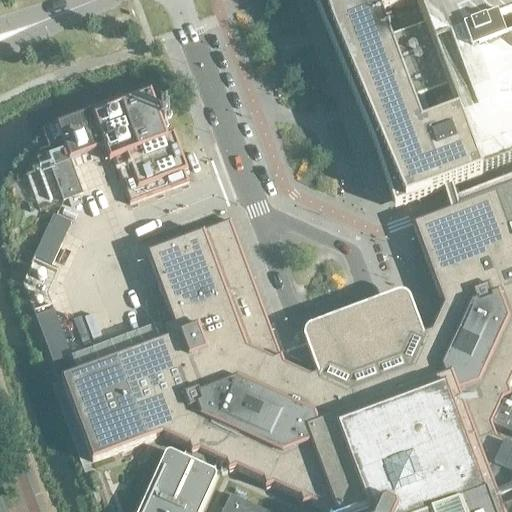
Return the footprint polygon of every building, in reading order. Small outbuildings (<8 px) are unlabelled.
[(451,190),(482,179),(415,0),(311,0),(375,150),(395,211),(443,193),(448,207),(450,213),(459,210),(456,204),(451,190)] [(511,0),(415,0),(482,179),(511,167),(511,0)] [(188,172),(174,134),(167,137),(151,95),(125,104),(123,100),(56,125),(65,150),(46,157),(62,203),(82,196),(70,161),(104,149),(109,163),(113,162),(129,207),(172,191),(189,185),(184,174),(188,172)] [(511,511),(511,449),(496,442),(491,429),(503,404),(511,400),(511,399),(508,392),(511,383),(511,237),(497,196),(459,210),(450,213),(412,227),(443,309),(431,335),(423,338),(426,346),(414,371),(380,384),(347,396),(321,385),(318,376),(310,380),(284,368),(230,223),(201,233),(201,236),(147,256),(166,310),(158,313),(168,340),(77,374),(50,301),(31,308),(59,383),(62,382),(92,464),(162,438),(176,445),(188,450),(184,460),(172,455),(171,454),(169,454),(167,455),(166,455),(165,457),(139,511),(201,511),(216,480),(216,478),(216,477),(216,476),(215,476),(215,475),(214,474),(213,473),(218,463),(226,467),(229,476),(237,472),(263,484),(266,493),(274,489),(300,501),(303,510),(311,506),(323,511),(263,511),(230,496),(222,511),(511,511)] [(44,286),(47,278),(71,225),(54,217),(23,285),(31,308),(50,301),(44,286)]
